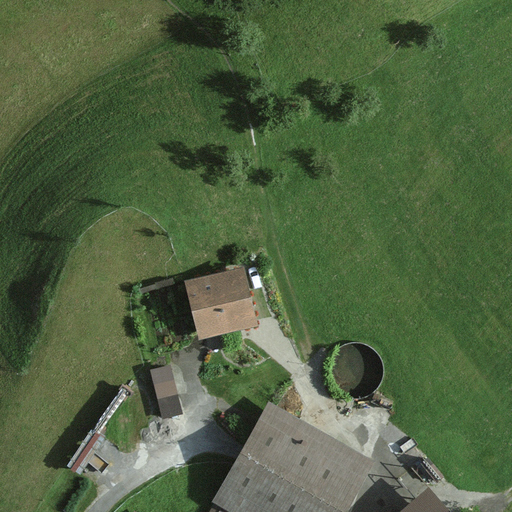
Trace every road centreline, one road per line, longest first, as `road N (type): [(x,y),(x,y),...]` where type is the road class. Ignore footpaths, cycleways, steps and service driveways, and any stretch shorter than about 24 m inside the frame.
road 1 (track): [(362,511),(376,454),(301,369)]
road 2 (track): [(94,511),(213,436)]
